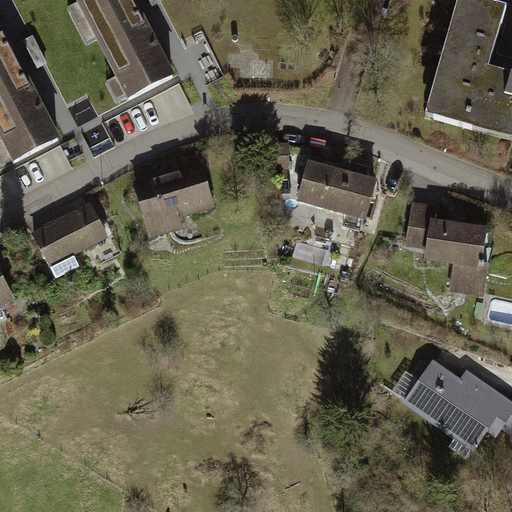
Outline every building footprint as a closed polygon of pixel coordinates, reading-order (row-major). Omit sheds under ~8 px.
[(4,0),(0,0),(0,69),(27,59),(4,0)] [(150,0),(96,0),(107,28),(154,9),(150,0)] [(511,6),(489,0),(458,0),(425,118),(511,142),(511,6)] [(155,11),(109,30),(153,136),(199,118),(155,11)] [(28,62),(0,71),(0,134),(20,190),(69,173),(28,62)] [(406,186),(311,149),(289,204),(384,242),(406,186)] [(234,166),(167,193),(184,236),(252,209),(234,166)] [(511,287),(511,237),(432,206),(410,261),(507,299),(511,287)] [(117,223),(57,249),(78,298),(138,272),(117,223)] [(5,282),(0,283),(0,331),(22,322),(5,282)] [(511,457),(511,410),(454,358),(414,401),(495,476),(511,457)]
